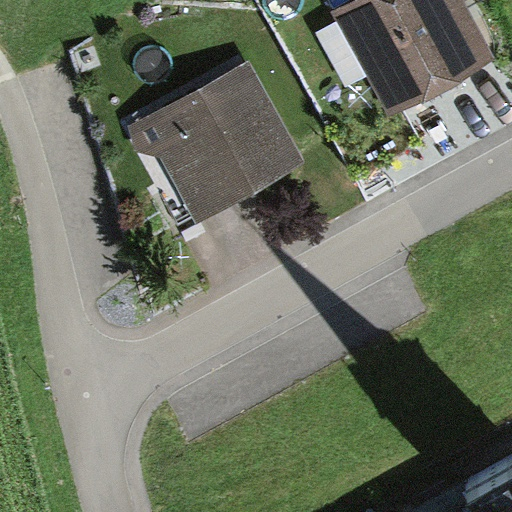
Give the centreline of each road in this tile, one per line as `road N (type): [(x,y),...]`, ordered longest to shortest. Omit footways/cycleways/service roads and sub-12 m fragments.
road 1 (residential): [(511,175),(169,357),(124,395),(100,446),(106,511)]
road 2 (track): [(100,446),(0,110)]
